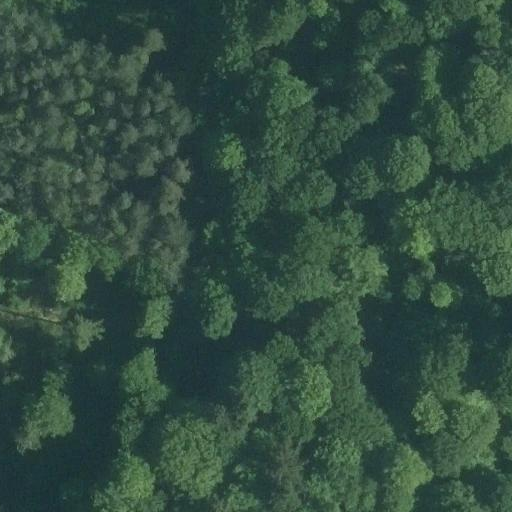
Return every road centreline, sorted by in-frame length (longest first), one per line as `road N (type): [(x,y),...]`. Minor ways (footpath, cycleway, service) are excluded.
road 1 (track): [(380,511),(200,404),(214,288),(202,0)]
road 2 (track): [(200,404),(136,511)]
